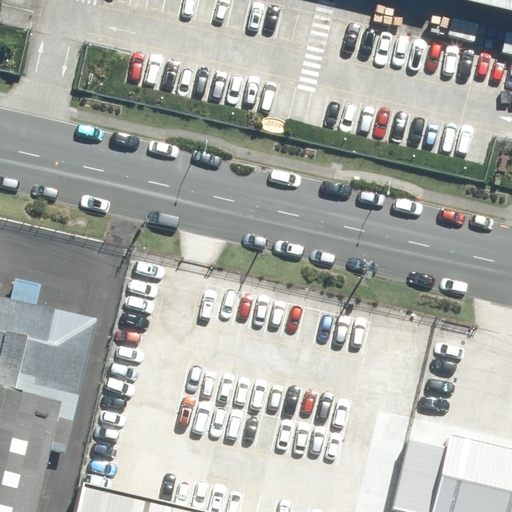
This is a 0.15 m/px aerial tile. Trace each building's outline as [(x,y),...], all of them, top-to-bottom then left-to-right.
[(0,511),(23,511),(69,318),(0,301),(0,511)] [(144,467),(159,387),(108,377),(93,458),(144,467)] [(511,511),(511,453),(441,437),(423,511),(511,511)] [(138,470),(133,493),(175,502),(180,479),(138,470)] [(173,511),(71,488),(65,511),(173,511)]
